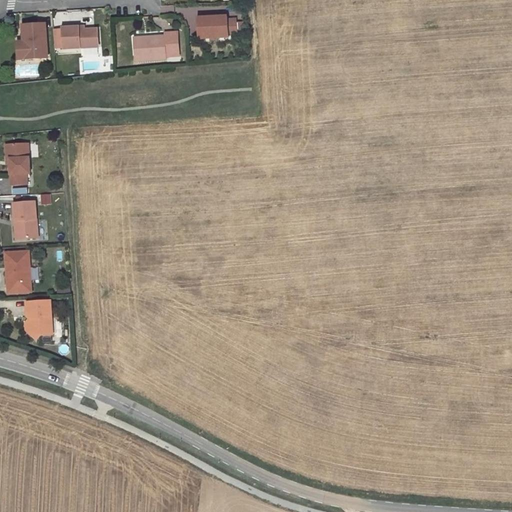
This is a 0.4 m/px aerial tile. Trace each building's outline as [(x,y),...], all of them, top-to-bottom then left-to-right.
[(229,21),(228,17),(198,19),(199,37),(208,36),(208,38),(230,37),(229,34),(229,21)] [(237,21),(229,21),(229,34),(238,33),(237,21)] [(47,58),(45,24),(23,26),(24,42),(18,42),(18,50),(26,49),(27,59),(47,58)] [(79,28),(61,28),(61,30),(53,30),(54,49),(63,48),(63,50),(99,48),(98,30),(85,30),(79,31),(79,28)] [(149,41),(135,41),(136,61),(167,59),(167,57),(167,52),(180,52),(179,32),(165,33),(166,36),(149,37),(149,41)] [(80,49),(81,57),(96,56),(95,48),(80,49)] [(18,50),(19,60),(27,59),(26,49),(18,50)] [(25,158),(24,144),(6,145),(7,160),(10,159),(10,165),(11,186),(28,185),(27,174),(30,174),(29,158),(25,158)] [(37,239),(35,203),(14,204),(15,221),(18,221),(19,240),(37,239)] [(8,271),(9,294),(32,292),(30,252),(7,253),(7,266),(10,266),(11,271),(8,271)] [(42,335),(53,335),(51,301),(27,303),(28,317),(32,318),(32,325),(27,329),(37,340),(42,335)]
